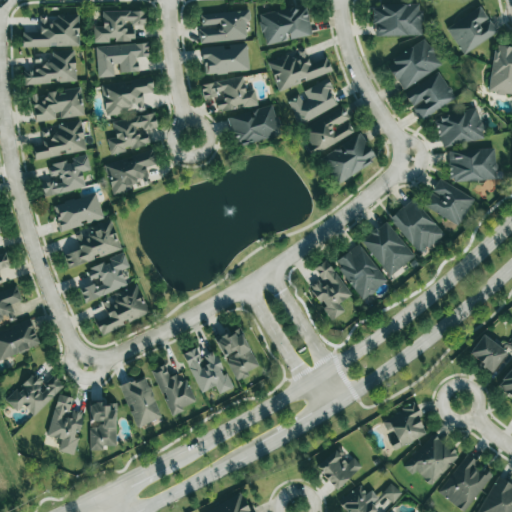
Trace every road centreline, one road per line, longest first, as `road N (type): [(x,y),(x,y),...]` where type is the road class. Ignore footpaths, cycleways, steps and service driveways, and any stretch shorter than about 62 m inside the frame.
road 1 (tertiary): [(511,216),(435,293),(330,369),(61,511)]
road 2 (residential): [(84,366),(246,286),(404,160)]
road 3 (residential): [(84,366),(27,229),(0,95)]
road 4 (tertiary): [(336,403),(434,337),(511,262)]
road 5 (residential): [(404,160),(354,68),(338,0)]
road 6 (residential): [(336,403),(330,369),(269,271)]
road 7 (residential): [(246,286),(307,383),(336,403)]
road 8 (tertiary): [(129,511),(257,450)]
road 9 (residential): [(190,137),(155,0)]
road 10 (residential): [(480,424),(474,391),(449,389),(442,398),(451,420),(480,424)]
